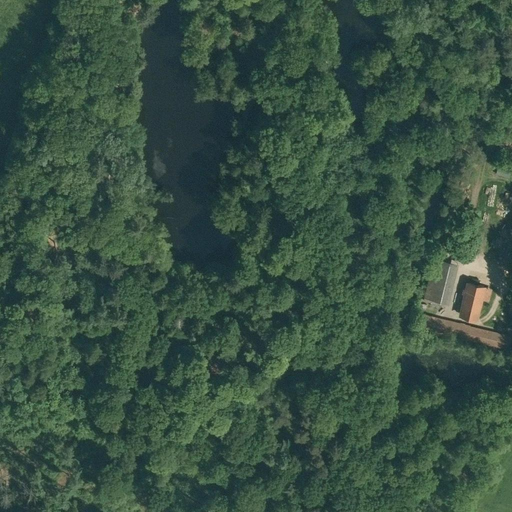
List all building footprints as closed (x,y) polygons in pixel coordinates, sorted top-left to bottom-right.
[(498,167),(496,174),(510,178),(511,170),(498,167)] [(468,195),(462,193),(452,191),(442,232),(459,236),(468,195)] [(455,303),(464,264),(443,258),(433,297),(455,303)] [(477,319),(485,286),(469,283),(461,315),(477,319)] [(497,329),(508,329),(508,318),(497,318),(497,329)]
